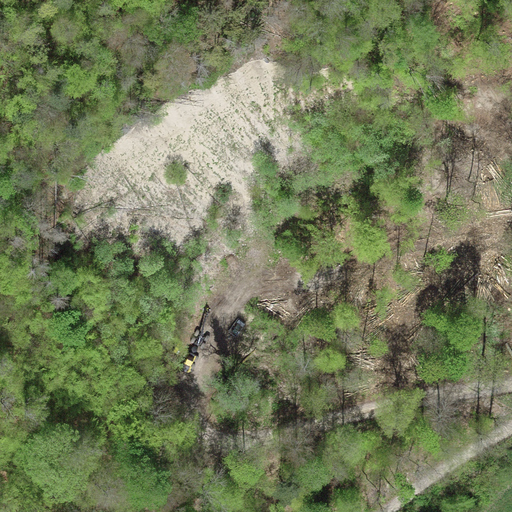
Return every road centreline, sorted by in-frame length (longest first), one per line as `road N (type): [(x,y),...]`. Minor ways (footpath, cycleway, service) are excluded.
road 1 (track): [(0,509),(394,411),(511,391)]
road 2 (track): [(511,431),(385,511)]
road 3 (track): [(210,456),(210,408),(259,326)]
